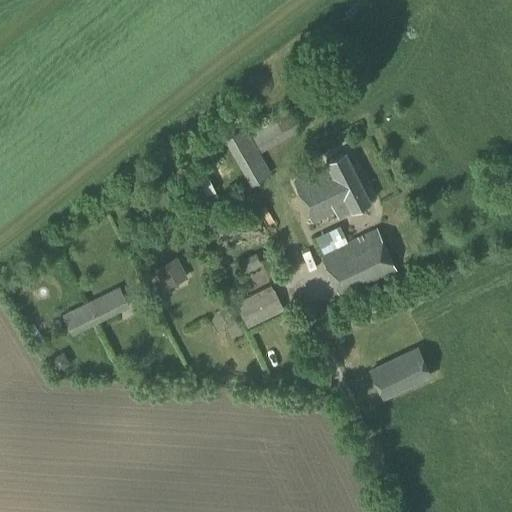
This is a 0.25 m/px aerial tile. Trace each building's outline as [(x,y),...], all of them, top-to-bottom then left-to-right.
[(255,125),(263,142),(295,127),(287,110),(255,125)] [(337,217),(350,211),(350,210),(369,201),(344,152),(325,161),(327,166),(293,183),(311,222),(334,211),(337,217)] [(262,160),(242,171),(250,186),(270,174),(262,160)] [(339,297),(395,271),(375,228),(319,254),(339,297)] [(184,272),(176,256),(153,268),(161,284),(184,272)] [(259,266),(254,256),(236,264),(241,275),(259,266)] [(71,335),(129,307),(119,286),(61,315),(71,335)] [(246,327),(282,310),(271,286),(235,303),(246,327)] [(382,399),(419,382),(431,377),(417,348),(405,353),(369,370),(382,399)] [(62,352),(50,359),(58,371),(70,364),(62,352)]
